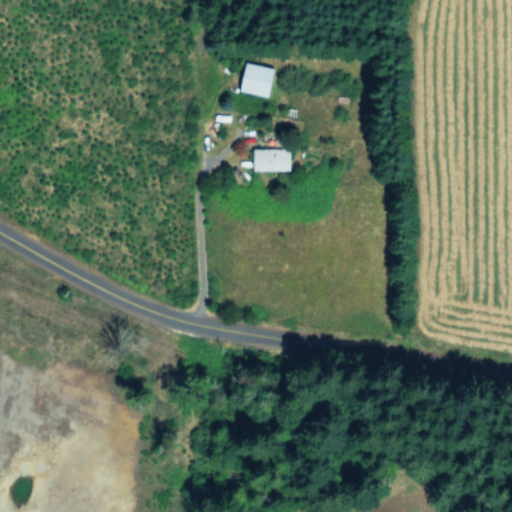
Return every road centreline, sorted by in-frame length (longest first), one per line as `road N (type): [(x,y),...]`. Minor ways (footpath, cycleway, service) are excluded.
road 1 (tertiary): [(511,376),(252,337),(111,290),(0,236)]
road 2 (residential): [(179,317),(195,0)]
